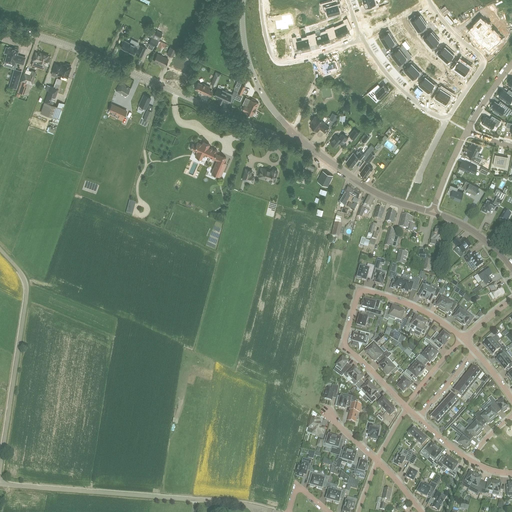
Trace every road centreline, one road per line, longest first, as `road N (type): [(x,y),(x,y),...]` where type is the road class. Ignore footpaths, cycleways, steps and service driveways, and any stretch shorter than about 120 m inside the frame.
road 1 (unclassified): [(293,134),(275,135),(87,52),(0,24)]
road 2 (unclassified): [(273,511),(0,484)]
road 3 (residential): [(418,419),(346,349),(357,296),(368,291),(409,305),(463,339)]
road 4 (unclassified): [(0,473),(25,301),(20,279),(0,256)]
road 5 (secondary): [(431,213),(367,188),(293,134)]
road 6 (residential): [(429,0),(485,62),(446,119)]
road 7 (secondary): [(293,134),(249,65),(242,0)]
road 8 (residential): [(420,511),(326,411)]
